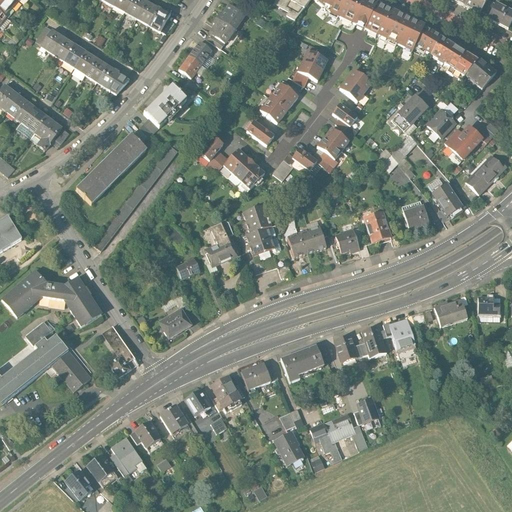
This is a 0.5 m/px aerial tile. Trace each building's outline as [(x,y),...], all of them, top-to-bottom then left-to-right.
[(0,0),(0,5),(9,13),(16,5),(10,0),(0,0)] [(120,0),(118,5),(130,11),(135,0),(120,0)] [(135,0),(130,11),(141,18),(151,0),(135,0)] [(151,0),(141,18),(153,24),(163,6),(151,0)] [(280,0),(279,4),(293,12),(291,15),(300,19),(315,0),(280,0)] [(328,0),(338,4),(335,10),(349,16),(357,0),(328,0)] [(383,0),(357,0),(349,16),(369,26),(372,27),(384,0),(383,0)] [(431,22),(384,0),(372,27),(418,49),(421,42),(431,22)] [(464,0),(462,6),(478,14),(484,0),(464,0)] [(484,0),(478,14),(486,17),(492,5),(489,4),(490,2),(486,0),(484,0)] [(511,12),(493,3),(492,5),(486,17),(485,20),(505,30),(511,15),(511,12)] [(226,11),(222,16),(240,29),(250,14),(234,4),(228,13),(226,11)] [(0,5),(0,19),(4,23),(10,14),(9,13),(0,5)] [(174,13),(163,6),(153,24),(164,31),(171,18),(174,13)] [(230,43),(240,29),(222,16),(218,22),(221,23),(215,32),(216,33),(230,43)] [(180,23),(171,18),(164,31),(171,34),(180,23)] [(449,33),(431,22),(421,42),(437,52),(449,33)] [(40,41),(46,45),(57,28),(51,24),(40,41)] [(46,45),(57,52),(68,35),(57,28),(46,45)] [(226,49),(230,43),(216,33),(212,39),(226,49)] [(473,48),(449,33),(437,52),(462,67),(473,48)] [(57,52),(68,59),(79,42),(68,35),(57,52)] [(68,59),(80,66),(91,49),(79,42),(68,59)] [(205,42),(194,56),(206,64),(217,51),(205,42)] [(486,56),(473,48),(462,67),(471,74),(473,72),(486,56)] [(80,66),(91,73),(102,56),(91,49),(80,66)] [(313,51),(308,61),(328,71),(333,60),(313,51)] [(91,73),(102,80),(113,63),(102,56),(91,73)] [(196,78),(206,64),(194,56),(184,69),(195,77),(196,78)] [(488,87),(503,70),(486,56),(473,72),(486,82),(484,84),(488,87)] [(323,81),(328,71),(308,61),(303,72),(314,77),(323,81)] [(125,70),(113,63),(102,80),(114,87),(123,73),(125,70)] [(359,70),(352,79),(369,92),(376,83),(359,70)] [(309,87),(314,77),(303,72),(299,80),(309,87)] [(134,80),(123,73),(114,87),(122,92),(134,80)] [(191,83),(183,91),(192,100),(200,90),(204,84),(196,78),(195,77),(191,83)] [(362,102),(369,92),(352,79),(345,88),(362,102)] [(0,95),(0,100),(13,110),(25,94),(10,83),(0,95)] [(177,85),(149,113),(153,117),(164,128),(192,100),(183,91),(177,85)] [(280,87),(269,101),(286,114),(297,100),(280,87)] [(38,104),(25,94),(13,110),(26,120),(38,104)] [(414,99),(391,123),(396,128),(396,127),(403,134),(402,134),(403,135),(426,111),(414,99)] [(286,114),(269,101),(259,113),(276,127),(286,114)] [(345,103),(337,113),(344,119),(354,126),(362,117),(345,103)] [(449,103),(441,112),(449,120),(458,111),(449,103)] [(53,115),(38,104),(26,120),(41,131),(53,115)] [(441,112),(427,128),(441,141),(455,125),(449,120),(441,112)] [(68,126),(53,115),(41,131),(48,136),(42,143),(50,149),(59,137),(67,127),(68,126)] [(153,117),(137,133),(148,143),(164,128),(153,117)] [(343,126),(340,131),(354,142),(361,132),(354,126),(344,119),(340,124),(343,126)] [(273,140),(253,124),(246,134),(266,149),(273,140)] [(479,134),(475,138),(481,142),(485,147),(497,135),(488,126),(480,135),(479,134)] [(75,133),(67,127),(59,137),(67,143),(75,133)] [(336,128),(329,138),(347,151),(354,142),(340,131),(336,128)] [(460,138),(447,152),(460,164),(481,142),(475,138),(467,130),(460,138)] [(137,133),(109,161),(124,176),(152,148),(148,143),(137,133)] [(442,147),(447,152),(460,138),(455,133),(442,147)] [(422,142),(415,134),(387,164),(395,171),(422,142)] [(218,135),(205,153),(214,160),(223,149),(228,143),(218,135)] [(339,160),(347,151),(329,138),(322,147),(329,152),(339,160)] [(91,245),(101,252),(177,152),(168,145),(91,245)] [(229,164),(237,172),(253,156),(244,147),(233,159),(229,164)] [(214,160),(211,165),(215,169),(219,164),(224,169),(229,164),(233,159),(223,149),(214,160)] [(305,149),(297,159),(300,161),(314,172),(322,162),(316,158),(305,149)] [(20,168),(0,151),(0,165),(13,176),(20,168)] [(320,152),(316,158),(322,162),(331,169),(335,164),(339,167),(342,163),(339,160),(329,152),(326,156),(320,152)] [(278,174),(287,182),(298,168),(296,167),(300,161),(297,159),(292,155),(278,174)] [(237,172),(246,180),(261,164),(253,156),(237,172)] [(500,169),(490,159),(465,185),(478,199),(504,172),(500,169)] [(96,204),(124,176),(109,161),(81,189),(96,204)] [(500,169),(504,172),(511,166),(511,165),(508,162),(500,169)] [(270,172),(261,164),(246,180),(255,188),(270,172)] [(461,210),(446,186),(430,196),(440,212),(446,220),(461,210)] [(244,213),(251,235),(267,229),(272,228),(265,206),(244,213)] [(427,226),(422,209),(402,215),(407,232),(427,226)] [(447,221),(446,220),(440,212),(435,215),(441,225),(447,221)] [(391,238),(382,213),(363,219),(372,244),(391,238)] [(14,216),(0,224),(0,253),(27,238),(14,216)] [(222,224),(221,226),(227,241),(235,237),(228,222),(222,224)] [(169,231),(184,245),(191,238),(176,223),(169,231)] [(221,226),(211,230),(219,248),(205,254),(212,270),(236,260),(227,241),(221,226)] [(274,250),(267,229),(251,235),(246,236),(253,257),(274,250)] [(320,229),(309,232),(315,253),(326,249),(320,229)] [(360,252),(352,231),(334,237),(340,254),(349,251),(350,256),(360,252)] [(305,256),(315,253),(309,232),(298,235),(305,256)] [(294,259),(305,256),(298,235),(287,239),(294,259)] [(252,265),(256,275),(277,268),(281,279),(292,275),(288,264),(278,267),(275,257),(252,265)] [(186,265),(175,270),(180,282),(198,275),(192,261),(185,264),(186,265)] [(100,317),(76,279),(63,287),(43,284),(33,272),(0,300),(0,303),(15,321),(40,300),(62,303),(78,330),(100,317)] [(181,310),(187,307),(179,293),(172,297),(180,311),(181,310)] [(477,300),(477,318),(499,318),(499,306),(493,306),(493,301),(477,300)] [(168,312),(174,307),(171,303),(165,307),(168,312)] [(460,303),(433,312),(439,331),(466,322),(460,303)] [(167,340),(191,327),(181,310),(180,311),(157,324),(167,340)] [(405,321),(405,323),(408,331),(432,324),(428,314),(405,321)] [(146,324),(142,317),(137,321),(141,327),(146,324)] [(89,381),(43,323),(25,337),(36,351),(0,379),(0,406),(49,367),(72,395),(89,381)] [(413,348),(408,331),(405,323),(389,329),(392,338),(396,353),(413,348)] [(384,334),(379,335),(381,342),(392,338),(389,329),(388,326),(382,328),(384,334)] [(133,361),(111,328),(101,335),(117,358),(119,357),(125,366),(133,361)] [(360,335),(364,347),(367,357),(368,361),(385,356),(381,342),(379,335),(377,330),(360,335)] [(340,366),(357,360),(354,350),(350,339),(333,345),(340,366)] [(364,347),(354,350),(357,360),(367,357),(364,347)] [(320,364),(315,349),(279,362),(288,386),(298,382),(297,379),(315,372),(322,369),(320,364)] [(511,350),(503,353),(505,359),(504,359),(505,363),(506,363),(509,373),(511,372),(511,350)] [(137,367),(133,361),(125,366),(119,357),(117,358),(107,365),(117,380),(137,367)] [(325,362),(320,364),(322,369),(315,372),(316,375),(329,371),(325,362)] [(265,372),(263,366),(240,374),(247,393),(270,385),(265,372)] [(273,370),(265,372),(270,385),(277,382),(273,370)] [(227,379),(209,388),(216,400),(222,412),(240,402),(227,379)] [(210,409),(200,393),(184,402),(194,419),(210,409)] [(218,414),(222,412),(216,400),(211,402),(218,414)] [(380,420),(373,401),(357,407),(359,413),(364,426),(380,420)] [(187,427),(175,408),(159,419),(171,437),(187,427)] [(298,412),(280,420),(289,437),(291,436),(297,433),(297,431),(304,428),(298,412)] [(359,428),(364,426),(359,413),(354,415),(359,428)] [(325,425),(325,427),(332,446),(344,441),(352,438),(355,437),(353,430),(348,417),(325,425)] [(227,431),(220,420),(210,427),(216,437),(227,431)] [(160,442),(148,424),(133,435),(140,445),(144,452),(160,442)] [(346,448),(344,441),(332,446),(325,427),(311,432),(316,446),(320,444),(325,456),(331,454),(334,462),(331,463),(333,466),(342,463),(338,451),(346,448)] [(359,428),(353,430),(355,437),(352,438),(359,455),(367,450),(359,428)] [(135,448),(140,445),(133,435),(128,437),(135,448)] [(297,447),(291,436),(289,437),(275,444),(288,468),(302,461),(296,448),(297,447)] [(9,453),(15,448),(5,438),(1,441),(9,453)] [(141,465),(124,441),(110,451),(121,467),(128,477),(135,472),(134,470),(141,465)] [(101,458),(85,469),(92,479),(97,486),(112,474),(101,458)] [(325,471),(318,459),(310,462),(314,475),(325,471)] [(170,469),(165,461),(163,463),(161,460),(154,465),(161,475),(170,469)] [(260,464),(249,464),(253,472),(260,472),(260,464)] [(123,481),(128,477),(121,467),(116,471),(123,481)] [(89,488),(77,474),(64,485),(78,503),(89,494),(86,491),(89,488)] [(100,490),(97,486),(92,479),(88,481),(96,493),(100,490)] [(268,499),(262,489),(254,493),(260,504),(268,499)]
